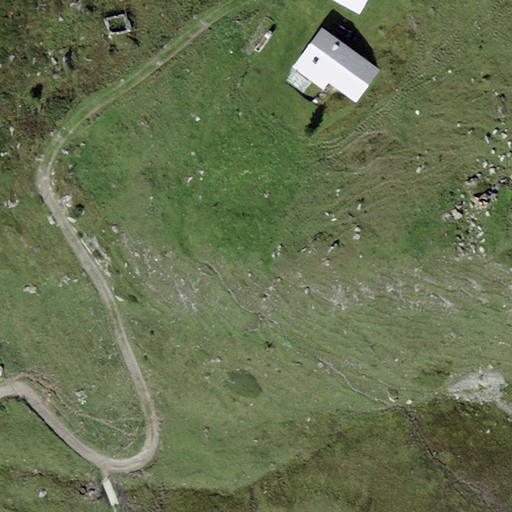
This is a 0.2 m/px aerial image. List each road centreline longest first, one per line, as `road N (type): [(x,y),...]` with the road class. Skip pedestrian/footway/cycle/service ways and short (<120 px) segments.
road 1 (track): [(102,463),(141,461),(151,426),(111,308),(42,175),(79,114),(237,0)]
road 2 (track): [(0,391),(31,396),(102,463)]
